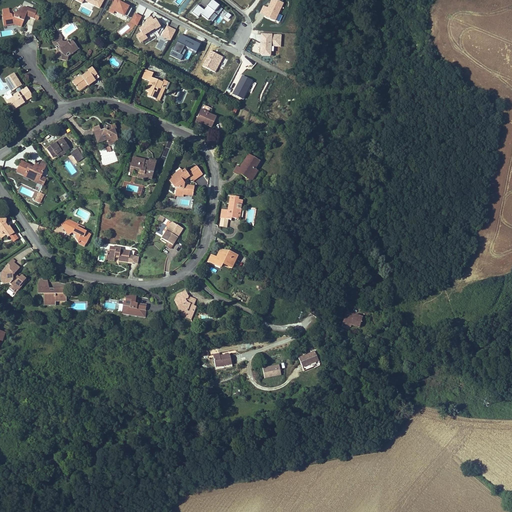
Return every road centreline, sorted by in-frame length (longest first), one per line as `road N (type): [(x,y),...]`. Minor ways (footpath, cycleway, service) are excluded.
road 1 (residential): [(188,268),(204,242),(215,185),(212,159),(197,140),(92,101),(62,110),(0,153)]
road 2 (residential): [(0,188),(49,258),(73,272),(146,284),(188,268)]
road 3 (residential): [(142,0),(228,44),(246,22),(227,0)]
road 4 (unclassified): [(188,268),(215,296),(269,324),(308,321)]
